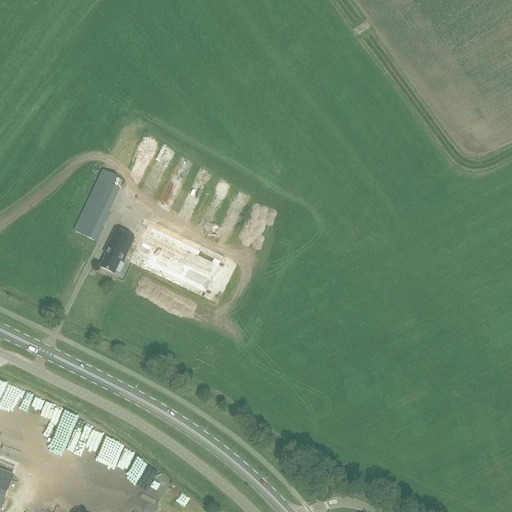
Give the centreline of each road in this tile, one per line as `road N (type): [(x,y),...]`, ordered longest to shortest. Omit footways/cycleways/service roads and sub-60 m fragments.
road 1 (primary): [(286,511),(190,429),(0,331)]
road 2 (unclassified): [(252,511),(151,431),(0,353)]
